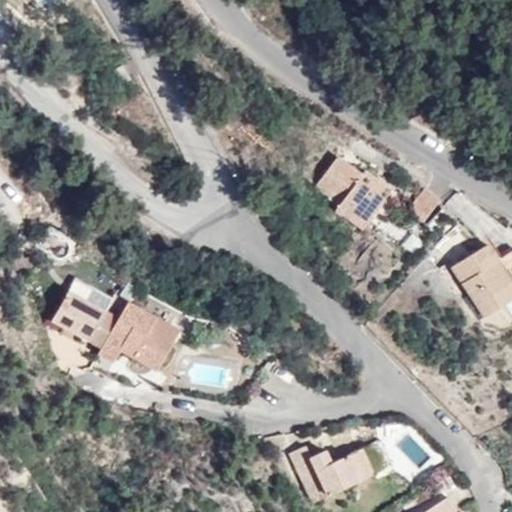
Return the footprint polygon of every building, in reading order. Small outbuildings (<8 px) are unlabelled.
[(118,67),(110,72),(119,87),(127,83),(121,75),(122,73),(118,67)] [(346,175),(350,168),(334,157),(315,188),(340,206),(335,212),(362,230),(390,190),(364,171),(360,175),(355,182),(346,175)] [(360,175),(350,168),(346,175),(355,182),(360,175)] [(422,221),(438,200),(421,188),(405,209),(422,221)] [(480,313),(492,306),(511,294),(511,246),(495,257),(485,241),(450,262),(480,313)] [(26,257),(23,246),(10,250),(17,273),(36,266),(33,255),(26,257)] [(76,275),(67,292),(84,301),(94,284),(76,275)] [(113,291),(111,294),(94,284),(84,301),(67,292),(51,320),(100,347),(127,299),(113,291)] [(511,294),(492,306),(501,320),(511,314),(511,294)] [(128,304),(97,354),(111,362),(119,349),(121,346),(133,353),(131,357),(154,370),(177,331),(128,304)] [(119,349),(131,357),(133,353),(121,346),(119,349)] [(329,462),(326,456),(323,450),(309,456),(304,445),(289,452),(302,482),(317,475),(326,495),(372,474),(360,448),(340,457),(329,462)] [(336,452),(326,456),(329,462),(340,457),(336,452)] [(448,511),(455,508),(447,495),(421,511),(448,511)]
